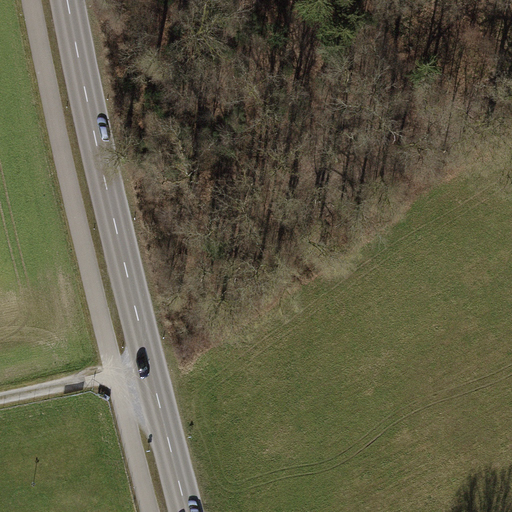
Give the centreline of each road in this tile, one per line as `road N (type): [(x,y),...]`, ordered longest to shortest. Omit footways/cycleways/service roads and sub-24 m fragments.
road 1 (tertiary): [(61,0),(92,150),(189,511)]
road 2 (track): [(151,368),(0,399)]
